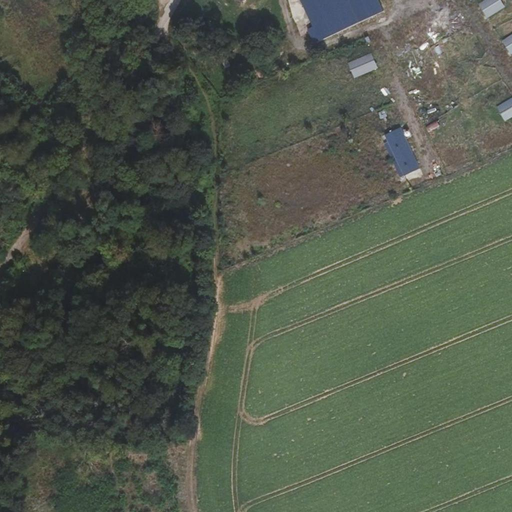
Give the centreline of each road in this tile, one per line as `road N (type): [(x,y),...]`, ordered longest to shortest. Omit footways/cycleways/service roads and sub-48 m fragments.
road 1 (track): [(157,0),(161,30),(212,123),(212,322),(190,458),(197,511)]
road 2 (track): [(160,16),(0,275)]
